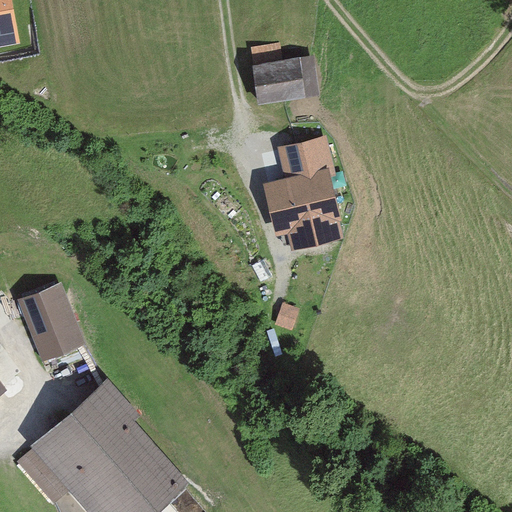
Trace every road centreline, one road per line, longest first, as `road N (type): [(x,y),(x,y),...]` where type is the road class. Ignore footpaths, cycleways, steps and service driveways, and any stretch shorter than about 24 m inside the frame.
road 1 (track): [(334,0),(511,193)]
road 2 (track): [(223,0),(245,136)]
road 3 (track): [(411,91),(453,86),(511,24)]
